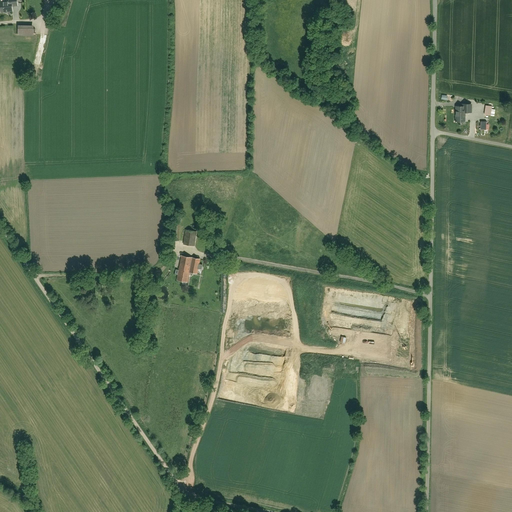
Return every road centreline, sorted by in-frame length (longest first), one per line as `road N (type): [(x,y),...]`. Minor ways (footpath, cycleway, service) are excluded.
road 1 (residential): [(264,511),(194,497),(179,486),(0,226)]
road 2 (residential): [(430,295),(248,260),(175,255)]
road 3 (residential): [(426,511),(430,295)]
road 4 (residential): [(430,295),(433,132)]
road 5 (track): [(34,276),(151,269),(175,255)]
road 6 (residential): [(433,132),(435,0)]
